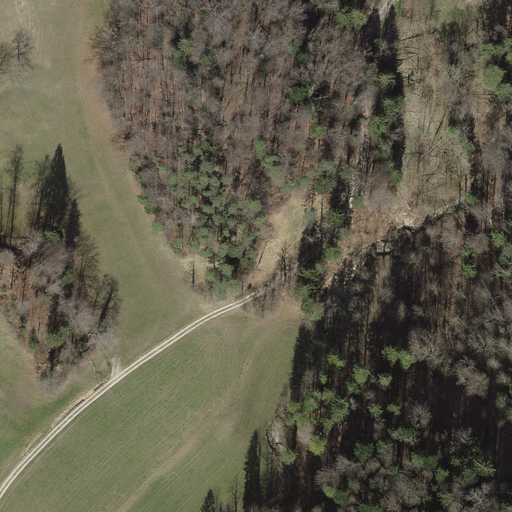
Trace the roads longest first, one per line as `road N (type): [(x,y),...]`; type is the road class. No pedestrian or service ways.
road 1 (track): [(0,493),(87,403),(297,267),(346,215),(364,150),(362,44),(391,0)]
road 2 (track): [(345,398),(312,496),(298,511)]
